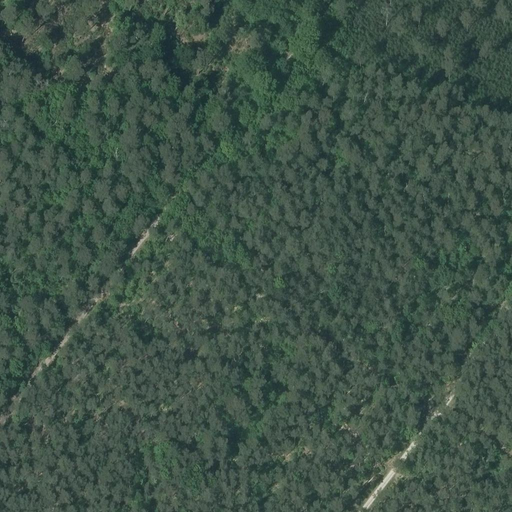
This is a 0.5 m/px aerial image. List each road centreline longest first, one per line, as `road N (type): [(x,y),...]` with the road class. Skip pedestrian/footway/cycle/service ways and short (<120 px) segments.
road 1 (unknown): [(331,0),(153,225)]
road 2 (track): [(511,298),(340,511)]
road 3 (unknown): [(153,225),(0,415)]
